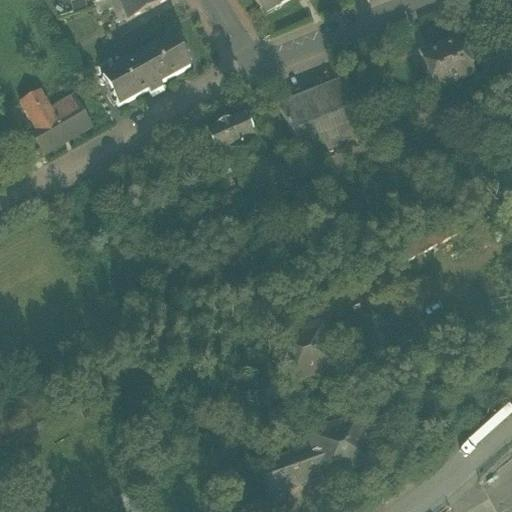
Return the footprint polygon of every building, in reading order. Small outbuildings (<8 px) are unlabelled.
[(118,0),(105,0),(94,5),(98,16),(112,10),(118,23),(127,19),(118,0)] [(167,0),(118,0),(127,19),(128,20),(167,0)] [(278,9),(291,0),(252,0),(260,12),(274,3),(278,9)] [(264,18),(278,9),(274,3),(260,12),(264,18)] [(103,80),(118,107),(147,92),(150,97),(161,90),(158,86),(188,70),(173,42),(103,80)] [(419,60),(434,94),(474,78),(460,43),(419,60)] [(304,161),(317,156),(365,137),(367,137),(346,82),(277,109),(304,161)] [(34,133),(42,149),(87,125),(78,109),(70,113),(65,103),(51,111),(41,92),(21,103),(37,132),(34,133)] [(452,102),(418,115),(430,146),(464,133),(452,102)] [(221,156),(228,153),(255,141),(245,116),(230,123),(230,122),(215,128),(215,129),(205,134),(215,158),(221,156)] [(123,167),(135,191),(179,166),(184,163),(191,159),(199,155),(192,139),(188,130),(123,167)] [(204,163),(215,158),(205,134),(192,139),(199,155),(202,161),(203,161),(204,163)] [(324,174),(333,170),(363,158),(372,155),(365,137),(317,156),(324,174)] [(271,176),(255,141),(228,153),(235,168),(244,188),(271,176)] [(221,156),(227,171),(235,168),(228,153),(221,156)] [(204,163),(211,178),(218,175),(227,171),(221,156),(215,158),(204,163)] [(367,168),(363,158),(333,170),(336,180),(367,168)] [(184,163),(187,168),(195,164),(191,159),(184,163)] [(227,171),(218,175),(224,190),(235,185),(227,171)] [(237,191),(235,185),(224,190),(218,175),(211,178),(220,199),(237,191)] [(257,193),(263,206),(280,198),(274,186),(257,193)] [(450,215),(386,249),(396,269),(460,235),(450,215)] [(275,345),(289,384),(332,368),(318,330),(275,345)] [(360,421),(352,424),(359,442),(367,439),(360,421)] [(367,464),(359,442),(352,424),(308,440),(311,447),(323,480),(367,464)] [(255,468),(267,501),(323,480),(311,447),(255,468)]
